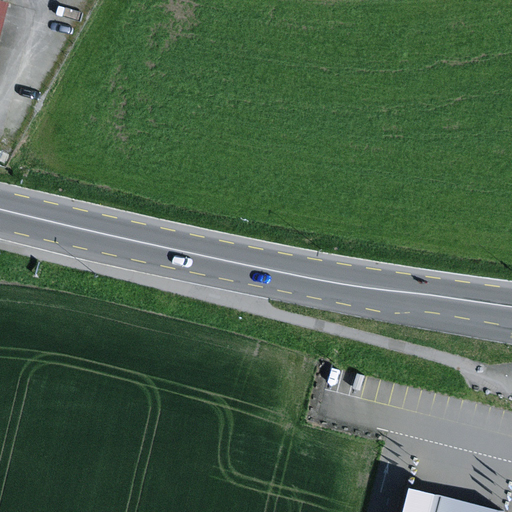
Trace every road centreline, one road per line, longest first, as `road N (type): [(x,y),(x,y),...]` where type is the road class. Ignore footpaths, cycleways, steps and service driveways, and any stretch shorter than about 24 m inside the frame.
road 1 (primary): [(511,306),(323,280),(0,209)]
road 2 (residential): [(511,450),(332,403)]
